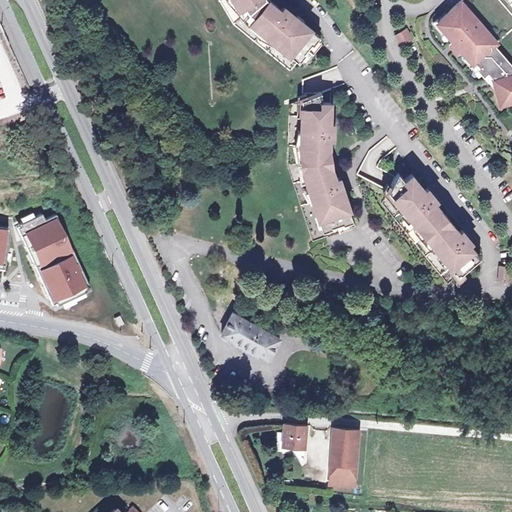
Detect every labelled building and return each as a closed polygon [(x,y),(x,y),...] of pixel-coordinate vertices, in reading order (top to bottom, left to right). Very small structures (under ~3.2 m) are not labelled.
[(222,0),(235,22),(292,68),(300,58),(321,33),(304,20),(306,18),(299,12),(297,14),(292,20),(286,15),(288,12),(290,13),(293,10),(284,3),(282,6),(274,0),(222,0)] [(461,0),(439,19),(443,24),(441,26),(445,31),(453,40),(453,41),(456,38),(460,43),(458,46),(460,49),(464,54),(469,59),(471,57),(475,61),(479,65),(476,67),(481,72),(483,76),(488,72),(492,77),(495,89),(497,97),(504,96),(504,100),(511,97),(511,13),(500,0),(461,0)] [(295,12),(293,10),(290,13),(288,12),(286,15),(292,20),(297,14),(295,12)] [(445,31),(441,26),(443,24),(439,19),(438,17),(432,22),(442,33),(445,31)] [(396,34),(402,44),(412,38),(406,29),(396,34)] [(460,43),(456,38),(453,41),(453,40),(449,43),(452,47),(456,52),(460,49),(458,46),(460,43)] [(464,54),(462,56),(470,65),(475,61),(471,57),(469,59),(464,54)] [(475,61),(470,65),(478,75),(481,72),(476,67),(479,65),(475,61)] [(488,72),(483,76),(489,82),(495,89),(492,77),(488,72)] [(344,183),(341,173),(338,174),(331,155),(332,135),(335,135),(336,125),(332,125),(332,119),(333,99),(323,99),(323,89),(320,91),(312,90),(304,90),(304,96),(291,101),(289,161),(315,237),(328,233),(337,230),(357,223),(349,196),(350,196),(347,187),(346,187),(339,190),(337,185),(344,183)] [(384,199),(450,279),(460,271),(483,253),(472,239),(468,235),(471,233),(469,231),(464,225),(462,227),(437,198),(439,196),(434,189),(433,188),(430,190),(427,186),(414,170),(406,176),(400,169),(392,183),(384,199)] [(41,208),(19,219),(57,300),(68,294),(75,291),(77,296),(87,291),(85,286),(90,284),(78,258),(65,229),(63,230),(61,225),(63,224),(55,209),(44,214),(41,208)] [(0,259),(4,260),(5,254),(11,255),(11,249),(5,248),(9,223),(0,221),(0,259)] [(510,276),(511,264),(503,263),(502,275),(510,276)] [(62,301),(65,306),(76,301),(73,296),(62,301)] [(125,318),(120,309),(115,312),(119,321),(125,318)] [(233,336),(232,337),(245,344),(258,352),(259,350),(270,356),(282,336),(236,309),(224,330),(233,336)] [(284,423),(282,448),(302,450),(302,448),(306,448),(307,425),(284,423)] [(330,483),(347,485),(347,491),(355,492),(360,430),(334,428),(330,483)]
